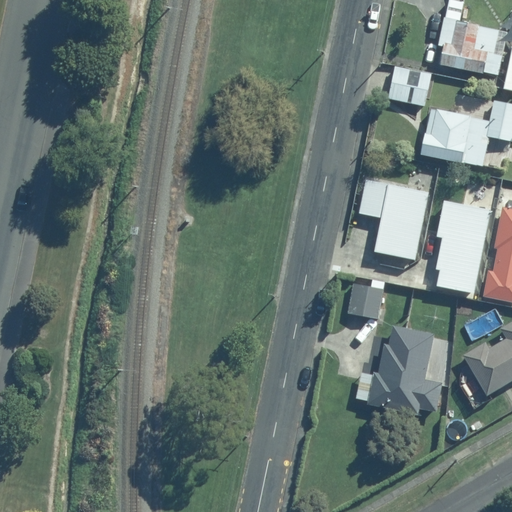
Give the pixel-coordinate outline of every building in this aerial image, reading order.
[(508,31),(447,20),(445,20),(440,48),(443,49),(440,68),(500,79),(508,31)] [(433,74),(395,68),(390,101),(428,107),(433,74)] [(488,118),(433,110),(430,109),(422,160),(486,169),(490,140),(511,143),(511,104),(490,101),(488,118)] [(418,263),(436,175),(407,169),(404,186),(370,179),(362,218),(385,223),(377,265),(409,271),(411,262),(418,263)] [(476,298),(501,187),(467,179),(461,207),(446,204),(438,242),(444,243),(438,274),(445,276),(442,290),(476,298)] [(511,210),(504,209),(495,251),(499,251),(495,272),(491,272),(486,299),(511,304),(511,210)] [(384,288),(355,285),(350,317),(379,321),(384,288)] [(487,397),(511,382),(511,322),(500,330),(506,340),(489,349),(486,344),(464,356),(487,397)] [(363,374),(358,405),(436,417),(441,384),(427,382),(435,336),(394,329),(391,347),(383,345),(378,377),(363,374)]
